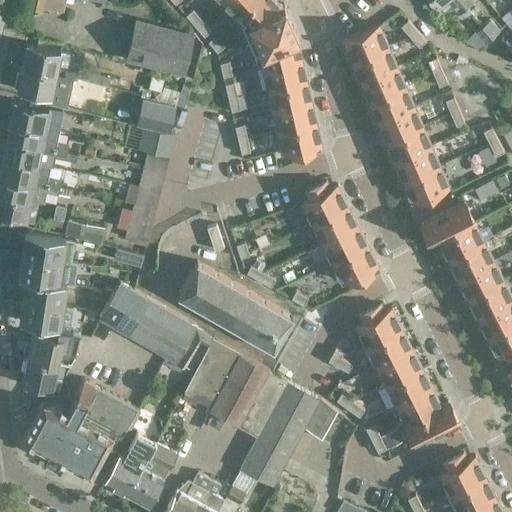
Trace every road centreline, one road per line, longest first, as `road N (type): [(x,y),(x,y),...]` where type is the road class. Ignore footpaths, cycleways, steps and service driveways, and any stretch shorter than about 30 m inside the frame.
road 1 (residential): [(511,473),(350,152),(315,16)]
road 2 (residential): [(511,71),(438,32),(410,0)]
